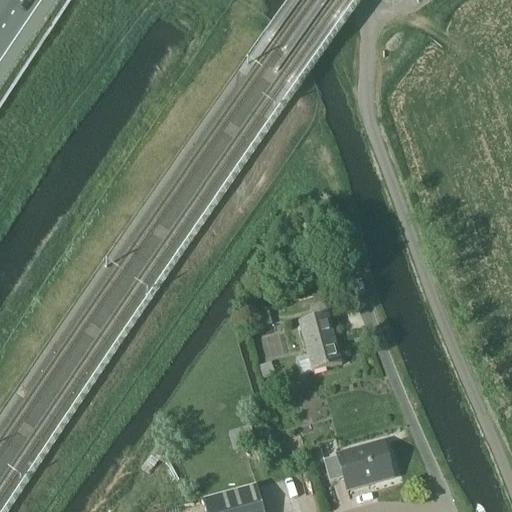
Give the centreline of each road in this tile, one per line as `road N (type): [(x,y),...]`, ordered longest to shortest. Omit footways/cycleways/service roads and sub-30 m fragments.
road 1 (unclassified): [(455,511),(371,314)]
road 2 (track): [(325,149),(371,314)]
